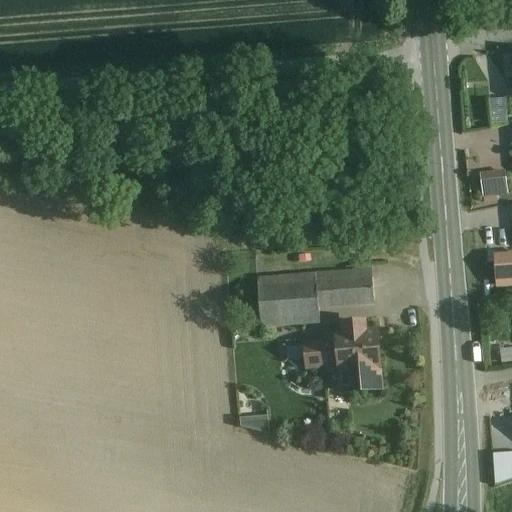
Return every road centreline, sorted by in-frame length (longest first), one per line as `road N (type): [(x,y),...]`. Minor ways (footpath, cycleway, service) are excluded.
road 1 (secondary): [(460,511),(433,59)]
road 2 (unclassified): [(0,93),(433,59)]
